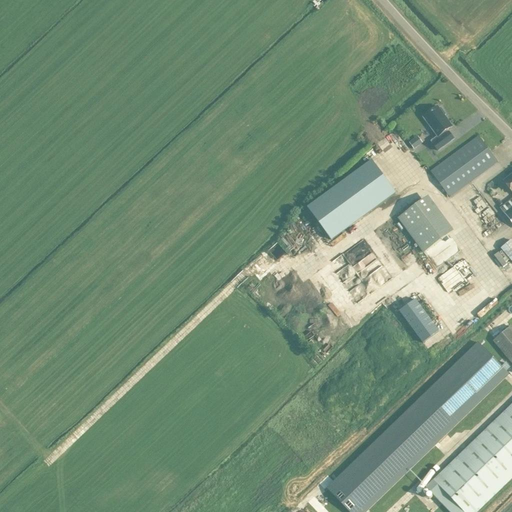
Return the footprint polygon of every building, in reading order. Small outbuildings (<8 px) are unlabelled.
[(438,107),(423,117),(437,136),(430,141),(438,151),(454,139),(447,130),(452,126),(444,115),(446,114),(441,107),(439,108),(438,107)] [(498,161),(479,136),(431,171),(449,197),(498,161)] [(419,145),(414,139),(409,143),(414,148),(419,145)] [(307,207),(331,240),(396,192),(372,160),(307,207)] [(511,174),(503,181),(511,191),(511,207),(505,213),(511,222),(511,174)] [(398,218),(424,253),(449,234),(423,199),(398,218)] [(482,199),(469,207),(473,213),(485,206),(482,199)] [(492,205),(481,212),(484,218),(480,220),(488,233),(503,223),(492,205)] [(511,240),(511,239),(501,248),(511,262),(511,240)] [(277,255),(284,249),(277,242),(271,248),(277,255)] [(398,295),(404,301),(411,294),(406,287),(398,295)] [(399,311),(423,343),(439,331),(415,299),(399,311)] [(437,322),(450,311),(440,299),(427,309),(437,322)] [(313,311),(330,305),(328,300),(311,306),(313,311)] [(471,318),(476,315),(473,309),(468,312),(471,318)] [(325,342),(318,335),(322,332),(314,324),(304,334),(318,348),(325,342)] [(511,327),(511,326),(493,341),(511,362),(511,327)] [(478,342),(327,488),(350,511),(365,511),(508,374),(478,342)] [(511,403),(433,480),(464,511),(476,511),(511,477),(511,403)]
